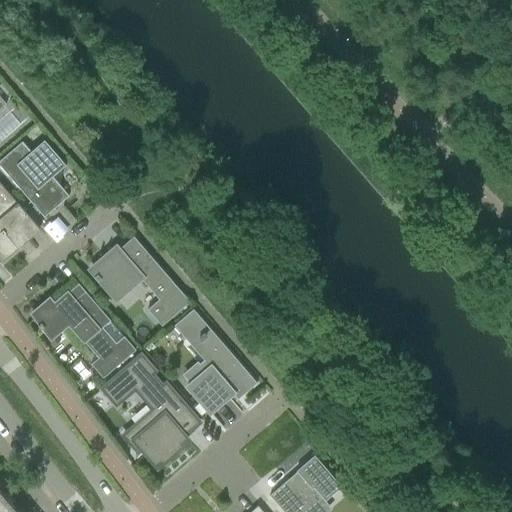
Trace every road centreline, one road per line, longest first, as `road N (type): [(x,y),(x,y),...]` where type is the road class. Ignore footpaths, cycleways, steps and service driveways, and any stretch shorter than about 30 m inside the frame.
road 1 (tertiary): [(116,511),(0,356)]
road 2 (residential): [(152,511),(283,399)]
road 3 (residential): [(0,306),(118,206)]
road 4 (tertiary): [(0,408),(78,511)]
